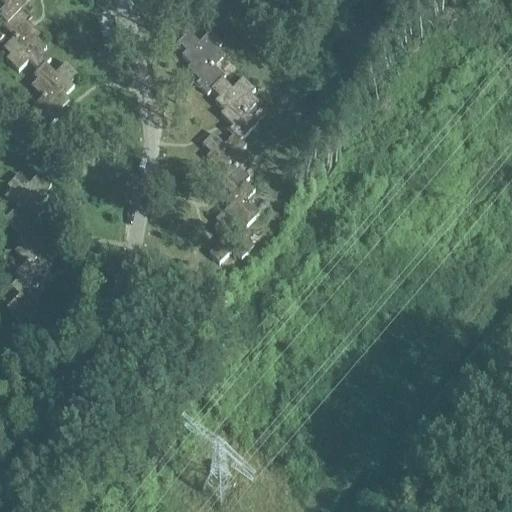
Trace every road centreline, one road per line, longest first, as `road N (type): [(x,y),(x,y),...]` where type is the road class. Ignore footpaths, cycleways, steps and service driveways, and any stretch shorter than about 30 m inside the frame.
road 1 (residential): [(124,0),(154,147),(115,360),(0,501)]
road 2 (track): [(511,378),(390,511)]
